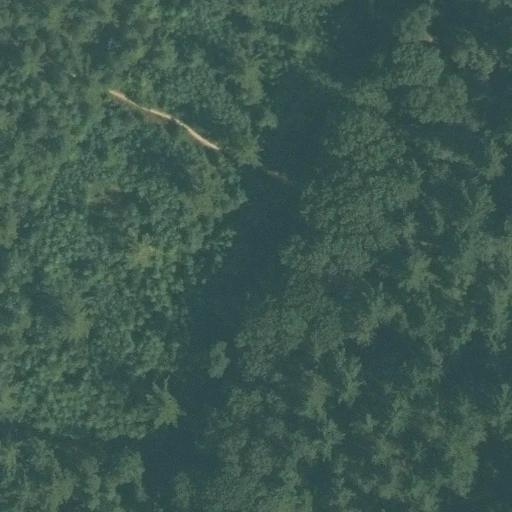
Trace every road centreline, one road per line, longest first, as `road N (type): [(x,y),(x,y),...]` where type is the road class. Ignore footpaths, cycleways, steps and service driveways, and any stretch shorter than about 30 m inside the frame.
road 1 (unknown): [(511,257),(363,237),(342,206),(97,89),(0,20)]
road 2 (track): [(226,511),(440,36),(447,0)]
